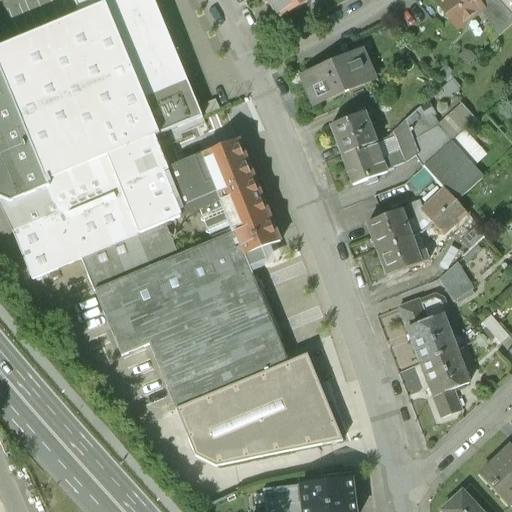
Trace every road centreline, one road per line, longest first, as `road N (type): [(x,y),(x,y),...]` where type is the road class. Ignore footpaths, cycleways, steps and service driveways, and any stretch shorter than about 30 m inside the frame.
road 1 (residential): [(402,495),(262,57)]
road 2 (secondary): [(11,387),(127,511)]
road 3 (residential): [(402,495),(511,397)]
road 4 (residential): [(262,57),(373,0)]
